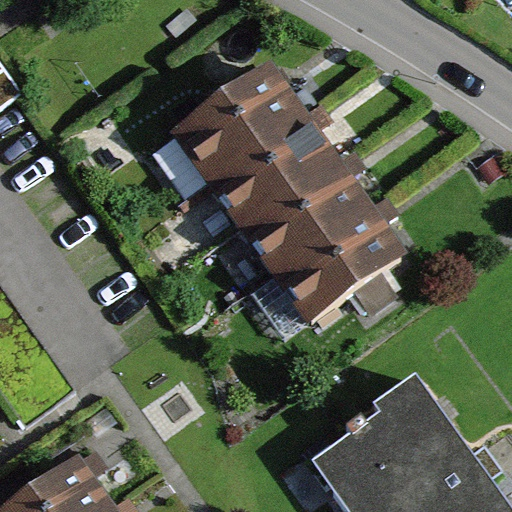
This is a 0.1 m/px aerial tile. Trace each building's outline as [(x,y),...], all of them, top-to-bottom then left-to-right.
[(0,76),(0,112),(17,101),(0,76)] [(212,185),(298,124),(266,78),(179,139),(212,185)] [(244,230),(330,170),(298,124),(212,185),(244,230)] [(276,276),(362,215),(330,170),(244,230),(276,276)] [(394,261),(362,215),(276,276),(308,321),(394,261)] [(73,392),(0,290),(0,392),(24,427),(73,392)] [(341,511),(501,511),(412,386),(370,416),(375,423),(311,469),(341,511)] [(103,511),(77,474),(21,511),(103,511)]
